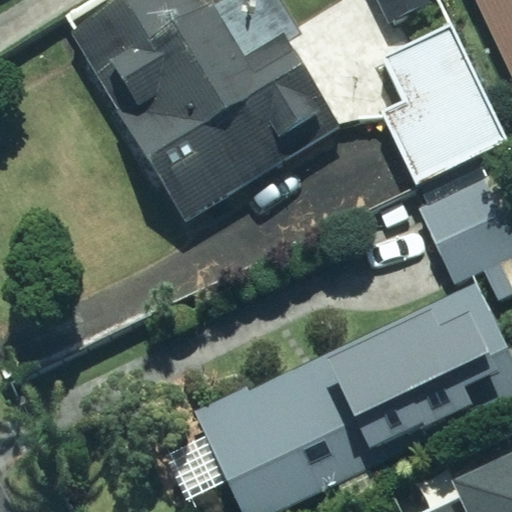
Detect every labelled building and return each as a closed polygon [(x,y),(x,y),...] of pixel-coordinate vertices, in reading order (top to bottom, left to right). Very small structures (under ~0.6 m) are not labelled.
[(204,0),(125,0),(61,41),(181,231),(332,135),(284,60),(254,79),(204,0)] [(429,0),(371,0),(390,35),(435,11),(429,0)] [(511,0),(464,0),(511,107),(511,0)] [(504,159),(443,36),(376,69),(399,116),(378,127),(416,203),(504,159)] [(414,217),(454,300),(185,430),(224,511),(293,511),(511,406),(511,386),(482,324),(511,309),(511,181),(507,172),(414,217)] [(510,511),(511,465),(425,509),(426,511),(510,511)]
